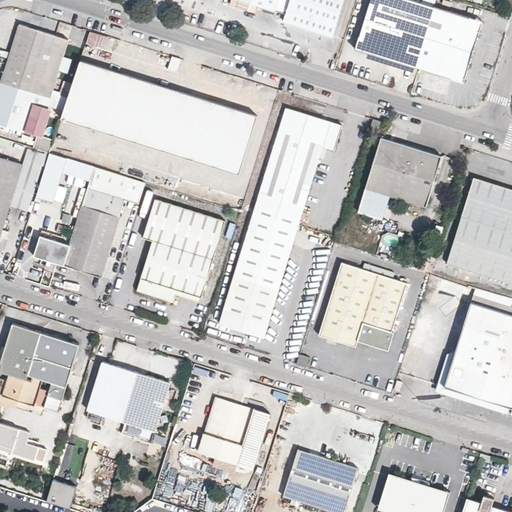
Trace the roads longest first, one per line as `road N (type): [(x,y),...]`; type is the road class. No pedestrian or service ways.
road 1 (residential): [(511,449),(0,287)]
road 2 (residential): [(53,0),(489,137)]
